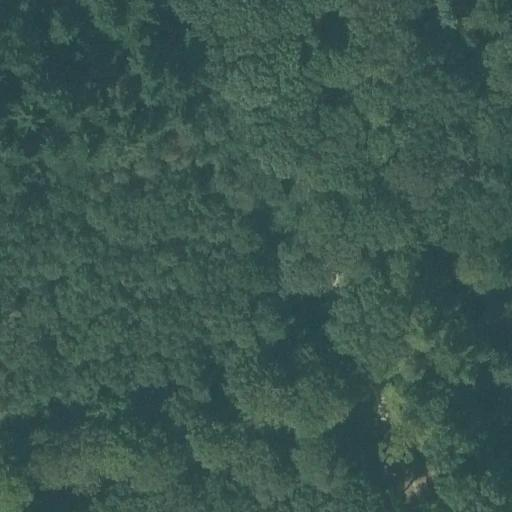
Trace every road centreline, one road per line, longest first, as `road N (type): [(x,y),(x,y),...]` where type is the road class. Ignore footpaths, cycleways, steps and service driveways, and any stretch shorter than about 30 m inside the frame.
road 1 (track): [(371,376),(231,0)]
road 2 (track): [(0,494),(371,376)]
road 3 (track): [(371,376),(422,511)]
